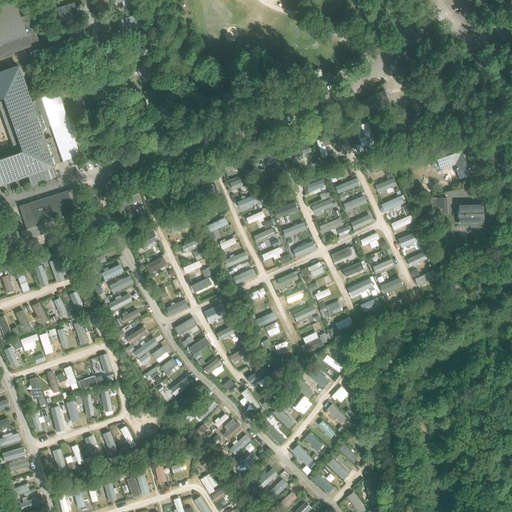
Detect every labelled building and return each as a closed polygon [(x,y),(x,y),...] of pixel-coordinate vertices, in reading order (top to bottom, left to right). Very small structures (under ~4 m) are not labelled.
[(132,0),(114,0),(115,3),(121,1),(124,8),(134,4),(132,0)] [(24,83),(18,67),(0,73),(0,58),(40,44),(29,14),(19,17),(13,1),(0,5),(0,109),(14,150),(0,154),(0,184),(53,165),(60,162),(51,137),(44,140),(40,129),(42,129),(33,101),(30,102),(24,83)] [(497,13),(502,8),(498,5),(494,10),(497,13)] [(136,14),(120,20),(122,27),(128,25),(130,32),(141,28),(136,14)] [(146,40),(129,43),(131,51),(137,49),(138,56),(149,54),(146,40)] [(153,63),(136,68),(139,75),(144,73),(147,80),(157,77),(153,63)] [(403,74),(398,76),(404,87),(408,85),(403,74)] [(74,96),(81,111),(90,107),(87,101),(98,96),(99,99),(105,97),(100,85),(74,96)] [(160,86),(144,92),(146,99),(152,97),(154,103),(165,100),(160,86)] [(470,105),(461,87),(445,96),(450,107),(445,110),(449,117),(470,105)] [(391,107),(384,90),(362,100),(369,117),(391,107)] [(413,109),(379,123),(386,140),(397,135),(395,130),(406,125),(409,131),(420,126),(413,109)] [(166,110),(149,115),(151,122),(156,121),(158,128),(169,125),(166,110)] [(355,126),(362,146),(375,142),(368,122),(355,126)] [(291,157),(311,152),(309,141),(289,146),(291,157)] [(473,165),(466,145),(464,146),(462,147),(461,145),(462,145),(461,143),(441,150),(443,156),(437,159),(440,169),(441,168),(454,164),(455,167),(456,169),(459,177),(459,178),(469,174),(467,168),(473,165)] [(391,146),(384,149),(388,156),(394,152),(391,146)] [(334,152),(328,154),(330,161),(337,158),(334,152)] [(374,159),(365,166),(370,173),(379,166),(374,159)] [(247,174),(229,182),(232,191),(251,184),(247,174)] [(337,191),(360,186),(358,178),(335,183),(337,191)] [(393,178),(374,185),(377,193),(396,185),(393,178)] [(322,179),(306,184),(309,194),(325,188),(322,179)] [(199,188),(197,182),(189,184),(191,190),(199,188)] [(86,210),(79,187),(19,206),(26,229),(86,210)] [(330,191),(324,193),(326,199),(332,197),(330,191)] [(129,202),(141,201),(140,192),(129,193),(129,202)] [(237,200),(240,208),(259,201),(255,193),(237,200)] [(364,195),(343,203),(346,210),(367,202),(364,195)] [(399,196),(380,204),(383,212),(403,203),(399,196)] [(448,214),(447,197),(430,198),(430,214),(448,214)] [(181,205),(179,198),(170,201),(173,208),(181,205)] [(313,212),(334,206),(331,198),(311,204),(313,212)] [(296,202),(273,210),(276,218),(299,210),(296,202)] [(482,204),(457,204),(458,223),(469,222),(470,228),(483,227),(482,204)] [(263,211),(246,215),(248,222),(265,218),(263,211)] [(354,229),(373,220),(370,213),(351,222),(354,229)] [(411,213),(391,222),(394,229),(415,220),(411,213)] [(133,221),(130,214),(123,217),(124,218),(122,219),(124,224),(126,223),(126,224),(133,221)] [(289,225),(285,216),(278,219),(282,228),(289,225)] [(293,219),(297,231),(307,227),(303,216),(293,219)] [(322,232),(344,225),(341,216),(319,224),(322,232)] [(274,225),(271,219),(262,223),(265,229),(274,225)] [(347,226),(337,231),(339,236),(350,232),(347,226)] [(220,237),(217,230),(210,233),(213,241),(220,237)] [(363,245),(370,242),(372,246),(379,244),(377,238),(379,237),(377,232),(360,239),(363,245)] [(222,248),(237,242),(234,236),(220,243),(222,248)] [(298,244),(294,236),(286,240),(289,248),(298,244)] [(181,244),(184,252),(199,247),(196,239),(181,244)] [(388,247),(385,240),(379,243),(382,250),(388,247)] [(162,251),(158,243),(152,246),(156,254),(162,251)] [(357,248),(354,243),(348,246),(350,251),(357,248)] [(281,247),(262,252),(264,259),(282,254),(281,247)] [(205,257),(201,249),(193,253),(196,261),(205,257)] [(411,264),(422,259),(419,253),(408,258),(411,264)] [(291,260),(288,254),(279,258),(282,264),(291,260)] [(164,256),(146,262),(148,271),(167,265),(164,256)] [(63,272),(67,271),(65,266),(61,267),(58,258),(50,260),(56,282),(65,279),(63,272)] [(375,272),(395,266),(392,258),(372,264),(375,272)] [(242,271),(250,267),(248,261),(239,264),(242,271)] [(313,277),(325,271),(320,261),(308,266),(313,277)] [(344,276),(364,270),(361,261),(342,268),(344,276)] [(101,271),(104,278),(124,271),(121,263),(101,271)] [(239,265),(229,268),(231,274),(241,271),(239,265)] [(41,286),(48,284),(43,266),(35,268),(41,286)] [(211,274),(208,267),(201,271),(205,278),(211,274)] [(252,267),(232,276),(235,283),(256,275),(252,267)] [(309,274),(306,267),(300,270),(303,277),(309,274)] [(419,274),(416,268),(410,271),(413,278),(419,274)] [(23,291),(30,288),(23,269),(16,271),(23,291)] [(281,286),(299,278),(296,270),(277,278),(281,286)] [(9,273),(2,275),(7,292),(14,290),(9,273)] [(219,282),(215,273),(211,276),(214,284),(219,282)] [(387,280),(385,273),(378,276),(380,283),(387,280)] [(109,282),(112,291),(134,283),(131,274),(109,282)] [(362,292),(374,286),(369,276),(357,282),(362,292)] [(400,276),(380,284),(383,293),(404,285),(400,276)] [(103,281),(96,285),(99,292),(106,287),(103,281)] [(315,282),(307,285),(310,292),(318,288),(315,282)] [(249,292),(251,299),(266,294),(264,287),(249,292)] [(329,287),(315,293),(317,298),(331,293),(329,287)] [(428,295),(424,287),(418,290),(422,298),(428,295)] [(378,294),(375,288),(367,292),(370,298),(378,294)] [(167,295),(164,289),(158,291),(161,298),(167,295)] [(302,289),(285,297),(288,303),(305,295),(302,289)] [(70,293),(79,313),(86,311),(77,290),(70,293)] [(110,310),(129,301),(126,295),(107,304),(110,310)] [(61,296),(54,299),(61,316),(67,313),(61,296)] [(406,296),(387,306),(391,313),(410,303),(406,296)] [(362,310),(381,306),(379,297),(360,302),(362,310)] [(168,313),(188,307),(186,299),(166,305),(168,313)] [(32,304),(40,323),(48,320),(40,301),(32,304)] [(223,305),(207,312),(209,318),(226,311),(223,305)] [(312,305),(292,314),(296,321),(316,312),(312,305)] [(326,307),(319,310),(323,318),(330,315),(329,311),(328,312),(326,307)] [(386,314),(383,307),(375,311),(378,318),(386,314)] [(23,308),(15,311),(24,331),(32,327),(23,308)] [(122,316),(125,322),(140,314),(137,308),(122,316)] [(256,317),(258,325),(277,319),(275,311),(256,317)] [(0,324),(4,337),(12,334),(5,314),(0,315),(0,324)] [(119,325),(124,322),(120,314),(114,317),(119,325)] [(350,315),(335,322),(339,329),(353,322),(350,315)] [(232,323),(229,316),(220,321),(224,328),(232,323)] [(175,325),(178,333),(197,325),(194,317),(175,325)] [(73,323),(82,344),(91,341),(83,319),(73,323)] [(270,336),(281,331),(277,321),(265,326),(270,336)] [(130,343),(148,331),(144,325),(126,337),(130,343)] [(340,335),(336,326),(329,329),(331,333),(330,334),(332,338),(340,335)] [(65,327),(58,328),(61,346),(68,344),(65,327)] [(205,335),(202,329),(197,332),(201,338),(205,335)] [(39,334),(46,353),(54,350),(48,331),(39,334)] [(331,339),(328,333),(326,334),(325,332),(319,335),(322,343),(331,339)] [(35,340),(39,339),(37,333),(21,338),(24,350),(37,346),(35,340)] [(17,349),(23,346),(20,339),(13,343),(17,349)] [(271,344),(269,339),(263,342),(265,347),(271,344)] [(135,349),(139,356),(154,347),(150,340),(135,349)] [(286,340),(275,345),(279,354),(290,349),(286,340)] [(346,351),(346,343),(335,344),(335,350),(338,350),(339,352),(346,351)] [(163,344),(152,353),(158,362),(170,353),(163,344)] [(11,345),(4,348),(12,368),(20,364),(11,345)] [(245,346),(230,355),(234,362),(249,352),(245,346)] [(217,356),(211,348),(206,352),(211,360),(217,356)] [(141,366),(152,358),(147,352),(136,360),(141,366)] [(37,362),(45,359),(43,353),(34,356),(37,362)] [(107,371),(112,370),(107,353),(101,354),(107,371)] [(327,355),(323,360),(339,372),(343,367),(327,355)] [(203,367),(208,373),(222,362),(217,356),(203,367)] [(99,372),(105,370),(101,357),(95,359),(99,372)] [(160,365),(166,372),(178,364),(172,357),(160,365)] [(329,378),(310,363),(304,372),(323,387),(329,378)] [(60,381),(65,380),(67,385),(76,383),(72,365),(64,367),(65,371),(58,373),(60,381)] [(156,365),(146,373),(150,379),(160,371),(156,365)] [(255,388),(269,379),(262,367),(247,376),(255,388)] [(55,371),(49,372),(52,392),(58,390),(55,371)] [(78,379),(82,389),(98,382),(94,373),(78,379)] [(39,395),(41,405),(45,404),(39,376),(29,378),(33,396),(39,395)] [(309,397),(314,391),(300,378),(295,384),(309,397)] [(226,390),(234,384),(230,379),(222,385),(226,390)] [(163,381),(155,385),(159,392),(167,388),(163,381)] [(169,398),(187,388),(183,381),(175,385),(176,388),(167,394),(169,398)] [(286,401),(292,393),(284,386),(280,391),(283,393),(280,396),(286,401)] [(341,386),(331,396),(339,404),(349,394),(341,386)] [(107,389),(100,390),(103,409),(110,408),(107,389)] [(245,389),(240,393),(254,410),(259,407),(245,389)] [(91,394),(84,396),(88,416),(95,414),(91,394)] [(303,414),(313,403),(304,395),(294,406),(303,414)] [(209,396),(198,408),(206,416),(217,404),(209,396)] [(0,409),(10,405),(7,397),(0,400),(0,409)] [(265,410),(275,404),(271,398),(262,404),(265,410)] [(74,399),(66,401),(71,421),(80,419),(74,399)] [(331,404),(325,409),(341,423),(346,418),(331,404)] [(278,405),(272,411),(289,428),(295,422),(278,405)] [(354,418),(359,412),(358,406),(353,412),(348,408),(344,413),(349,419),(352,417),(354,418)] [(41,421),(44,421),(42,411),(32,412),(35,431),(43,429),(41,421)] [(59,412),(53,413),(55,432),(61,431),(59,412)] [(217,425),(229,417),(226,413),(214,421),(217,425)] [(8,415),(0,418),(0,427),(11,424),(8,415)] [(219,430),(228,439),(242,427),(234,417),(219,430)] [(322,420),(317,424),(329,437),(334,433),(322,420)] [(203,422),(199,428),(204,432),(208,426),(203,422)] [(279,443),(286,437),(270,422),(264,428),(279,443)] [(129,447),(135,445),(127,424),(122,427),(129,447)] [(341,435),(345,429),(339,424),(335,430),(341,435)] [(360,435),(358,427),(352,429),(354,437),(360,435)] [(120,445),(126,442),(121,429),(115,432),(120,445)] [(18,430),(0,436),(0,445),(0,446),(21,439),(18,430)] [(112,432),(106,434),(112,451),(118,448),(112,432)] [(309,432),(303,438),(317,451),(323,445),(309,432)] [(246,433),(229,447),(235,453),(251,439),(246,433)] [(334,444),(340,439),(336,434),(330,440),(334,444)] [(79,463),(93,457),(85,440),(71,446),(79,463)] [(297,444),(292,450),(306,465),(312,460),(297,444)] [(343,444),(338,449),(352,463),(358,458),(343,444)] [(10,447),(11,454),(6,454),(7,459),(26,456),(25,449),(21,450),(20,445),(10,447)] [(59,473),(67,471),(61,447),(52,450),(59,473)] [(254,452),(236,463),(240,470),(259,459),(254,452)] [(11,470),(29,464),(27,457),(9,463),(11,470)] [(333,458),(327,464),(343,480),(349,474),(333,458)] [(163,462),(155,463),(158,482),(166,480),(163,462)] [(171,465),(174,472),(183,469),(180,462),(171,465)] [(264,486),(278,473),(272,467),(258,480),(264,486)] [(325,476),(330,471),(326,467),(321,472),(325,476)] [(142,494),(150,492),(144,471),(136,473),(142,494)] [(200,478),(208,491),(219,485),(211,471),(200,478)] [(318,474),(313,480),(328,494),(333,488),(318,474)] [(132,496),(141,494),(136,475),(127,478),(132,496)] [(105,485),(109,501),(117,499),(111,477),(102,479),(103,485),(105,485)] [(283,477),(268,491),(274,497),(288,484),(283,477)] [(28,484),(12,486),(13,494),(30,491),(28,484)] [(79,485),(71,487),(77,508),(85,506),(79,485)] [(373,486),(366,487),(371,506),(378,504),(373,486)] [(92,501),(98,500),(95,487),(89,488),(92,501)] [(211,494),(215,500),(227,493),(223,487),(211,494)] [(292,490),(279,502),(284,508),(298,496),(292,490)] [(353,492),(346,497),(357,511),(360,511),(365,509),(353,492)] [(68,511),(64,494),(58,496),(61,511),(68,511)] [(210,511),(200,496),(193,501),(200,511),(210,511)] [(183,511),(179,498),(173,500),(176,511),(183,511)] [(295,511),(306,511),(312,506),(306,500),(295,511)]
